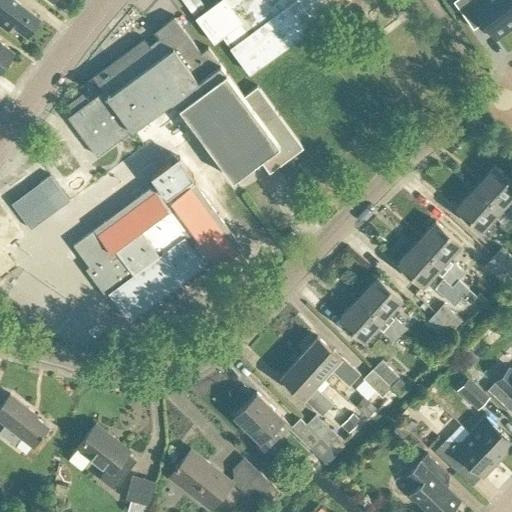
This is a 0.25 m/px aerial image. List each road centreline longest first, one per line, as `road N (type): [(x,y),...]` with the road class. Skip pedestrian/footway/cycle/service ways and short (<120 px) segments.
road 1 (residential): [(500,93),(416,149),(222,346),(192,366),(120,375),(0,343)]
road 2 (residential): [(0,132),(104,0)]
